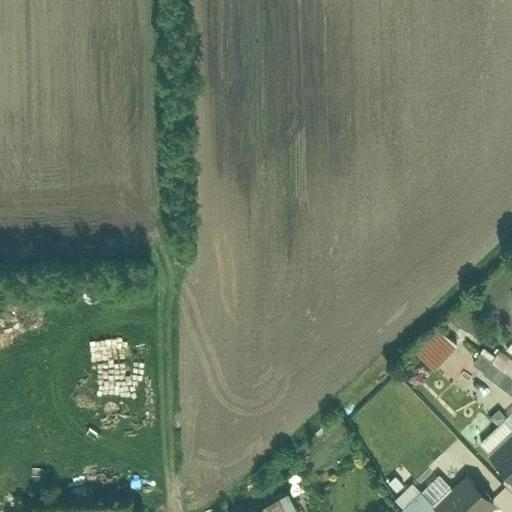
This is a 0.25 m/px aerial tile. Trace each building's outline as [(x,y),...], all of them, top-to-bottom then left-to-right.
[(421,346),(439,364),(459,344),(441,326),(421,346)] [(511,432),(493,452),(511,470),(511,432)] [(470,470),(439,502),(443,506),(448,511),(490,511),(502,501),(470,470)] [(302,511),(287,486),(240,511),(302,511)] [(437,511),(443,506),(439,502),(424,488),(399,511),(437,511)]
